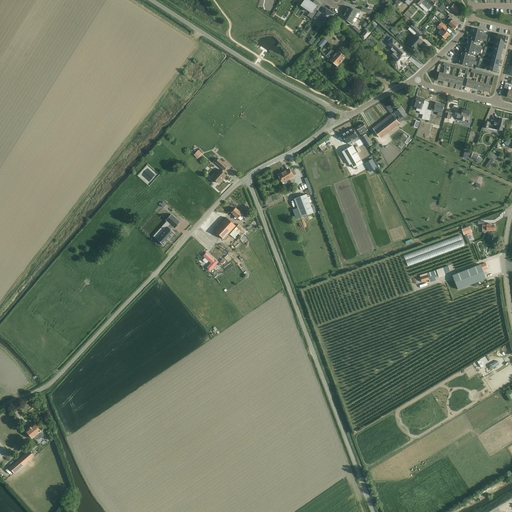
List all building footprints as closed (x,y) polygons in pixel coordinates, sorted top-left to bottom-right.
[(320,4),(315,0),(312,4),(307,0),(304,4),(303,3),(301,5),(310,12),(308,16),(312,19),(317,12),(316,11),(320,4)] [(460,9),(454,4),(451,7),(450,6),(449,7),(450,7),(448,9),(450,11),(451,10),(453,12),(453,11),(456,14),(460,9)] [(349,7),(346,12),(355,17),(358,13),(360,13),(361,10),(353,8),(352,8),(349,7)] [(328,23),(334,14),(325,8),(322,13),(319,11),(314,18),(317,20),(319,17),(328,23)] [(353,21),(355,17),(346,12),(343,17),(346,19),(352,25),(354,23),(353,21)] [(455,29),(458,25),(450,17),(448,19),(451,22),(449,24),(455,29)] [(448,28),(445,25),(441,22),(437,27),(442,32),(440,35),(445,39),(450,34),(446,30),(448,28)] [(413,25),(410,27),(408,29),(415,35),(416,33),(420,36),(422,34),(413,25)] [(361,32),(355,26),(352,29),(358,35),(361,32)] [(474,28),(472,34),(487,38),(488,35),(482,33),(483,30),(474,28)] [(362,36),(365,39),(370,33),(367,31),(362,36)] [(477,42),(480,43),(480,40),(487,42),(487,38),(472,34),(471,40),(477,42)] [(497,40),(505,42),(506,36),(498,34),(497,40)] [(423,41),(417,35),(409,44),(415,50),(423,41)] [(395,59),(392,62),(393,63),(392,64),(397,68),(397,67),(398,68),(401,64),(402,65),(405,62),(404,61),(407,57),(406,56),(409,53),(405,50),(406,50),(402,47),(400,45),(391,37),(388,41),(389,41),(393,45),(394,45),(395,45),(392,48),(391,49),(395,53),(392,56),(395,59)] [(321,48),(328,41),(324,38),(318,45),(321,48)] [(476,45),(477,42),(471,40),(468,39),(466,46),(481,50),(482,46),(476,45)] [(503,48),(505,42),(497,40),(495,46),(503,48)] [(481,53),(481,50),(466,46),(465,52),(471,54),(474,55),(474,52),(481,53)] [(494,52),(502,54),(503,48),(495,46),(494,52)] [(338,66),(346,57),(339,51),(336,54),(332,50),(326,56),(338,66)] [(470,56),(471,54),(465,52),(462,51),(460,58),(475,61),(476,58),(470,56)] [(500,60),(502,54),(494,52),(492,58),(500,60)] [(475,61),(460,58),(459,64),(468,66),(468,63),(475,65),(475,61)] [(491,64),(499,66),(500,60),(492,58),(491,64)] [(438,80),(444,81),(446,74),(447,70),(446,70),(447,66),(448,66),(449,64),(444,62),(443,65),(445,65),(444,70),(444,73),(440,72),(438,80)] [(497,72),(499,66),(491,64),(489,70),(497,72)] [(414,107),(418,108),(418,109),(422,110),(423,107),(426,100),(418,97),(415,104),(415,105),(414,107)] [(438,112),(437,115),(441,116),(442,113),(444,105),(436,103),(436,107),(432,106),(431,111),(434,111),(438,112)] [(386,107),(391,113),(394,111),(390,105),(386,107)] [(395,111),(395,112),(393,113),(396,117),(398,115),(400,118),(398,119),(400,123),(404,119),(403,117),(407,114),(401,107),(395,111)] [(446,109),(444,117),(449,118),(450,115),(452,115),(453,110),(446,109)] [(459,111),(457,118),(461,119),(461,120),(462,121),(463,121),(464,121),(464,120),(465,120),(465,119),(469,120),(471,111),(467,110),(467,111),(463,110),(463,112),(459,111)] [(381,138),(400,124),(392,114),(373,128),(381,138)] [(491,122),(491,125),(492,125),(494,125),(494,129),(500,130),(502,131),(502,130),(503,127),(504,127),(506,120),(500,118),(499,121),(499,122),(492,120),(491,122)] [(363,133),(368,130),(364,123),(356,128),(360,134),(362,137),(361,137),(367,147),(372,144),(366,134),(364,135),(363,133)] [(359,137),(354,128),(343,135),(348,143),(359,137)] [(407,144),(411,138),(409,136),(409,137),(404,134),(401,137),(406,141),(405,143),(407,144)] [(342,152),(350,165),(352,164),(354,168),(363,163),(353,145),(342,152)] [(471,159),(477,161),(479,155),(473,153),(471,159)] [(224,170),(227,166),(218,158),(215,162),(224,170)] [(373,158),(365,163),(371,174),(379,169),(373,158)] [(219,169),(212,177),(218,183),(223,178),(226,175),(219,169)] [(283,172),(278,175),(282,182),(283,184),(285,184),(287,183),(287,182),(286,180),(293,176),(289,169),(283,173),(283,172)] [(307,178),(304,179),(308,189),(305,190),(307,195),(310,194),(310,195),(313,194),(307,178)] [(206,196),(195,188),(190,195),(201,203),(206,196)] [(167,200),(181,215),(194,203),(179,189),(167,200)] [(306,194),(294,199),(301,217),(313,213),(315,212),(314,207),(311,208),(306,194)] [(232,209),(231,211),(231,212),(238,218),(241,221),(245,216),(247,214),(241,208),(239,211),(235,208),(234,210),(233,209),(232,209)] [(163,209),(158,213),(164,218),(168,214),(163,209)] [(156,239),(163,245),(174,233),(170,229),(173,226),(175,228),(180,222),(171,214),(166,220),(167,221),(170,224),(168,227),(167,227),(156,239)] [(223,239),(236,226),(227,217),(214,231),(223,239)] [(487,232),(487,230),(495,230),(495,226),(491,226),(491,225),(484,225),(484,222),(479,222),(479,225),(483,225),(482,230),(483,231),(483,232),(485,233),(486,233),(487,232)] [(237,227),(235,229),(238,233),(242,237),(246,231),(243,228),(239,225),(237,227)] [(468,228),(463,230),(468,244),(473,243),(470,233),(469,229),(469,228),(468,228)] [(460,235),(402,253),(404,259),(405,259),(406,264),(463,246),(460,235)] [(204,255),(203,256),(211,263),(207,267),(210,271),(218,263),(207,252),(206,253),(205,253),(204,255)] [(459,273),(453,276),(458,289),(464,287),(486,279),(483,269),(482,265),(459,273)] [(447,266),(420,276),(422,282),(429,280),(430,282),(436,281),(436,280),(435,277),(439,276),(439,277),(445,275),(445,273),(449,272),(447,266)] [(480,360),(478,362),(481,367),(484,366),(483,365),(488,362),(485,357),(480,359),(480,360)] [(32,438),(41,431),(34,424),(26,431),(32,438)] [(14,473),(34,456),(30,451),(9,468),(14,473)]
